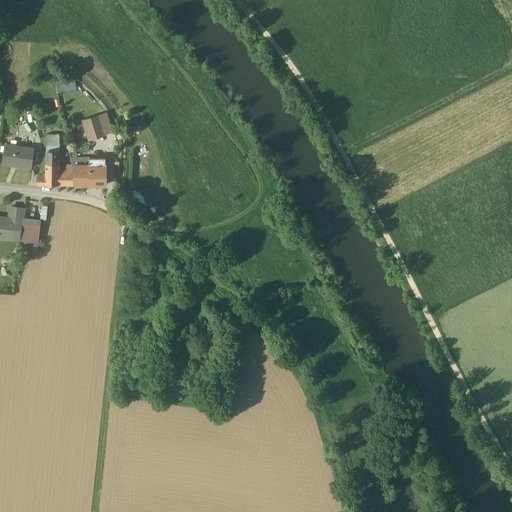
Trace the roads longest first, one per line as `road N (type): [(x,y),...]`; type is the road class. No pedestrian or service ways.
road 1 (track): [(347,511),(320,418),(298,378),(200,275),(140,241),(126,221),(95,511)]
road 2 (track): [(237,0),(330,123),(511,464)]
road 3 (track): [(413,444),(278,204)]
road 4 (track): [(278,204),(216,105),(124,0)]
road 5 (track): [(278,204),(244,228),(191,233),(120,218)]
